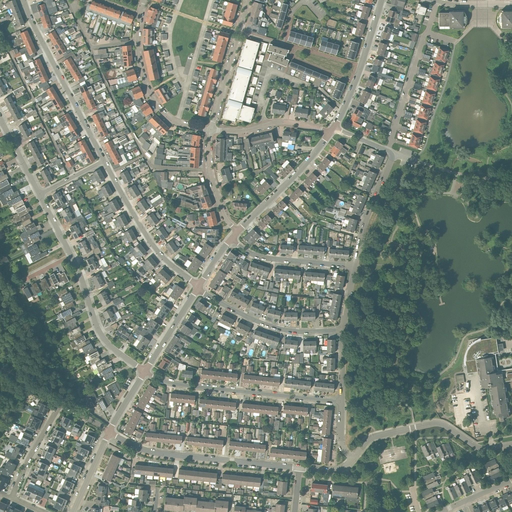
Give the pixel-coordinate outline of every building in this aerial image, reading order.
[(9,4),(11,8),(17,6),(15,0),(13,0),(5,3),(6,6),(9,4)] [(52,7),(51,3),(53,3),(52,0),(46,0),(43,1),(44,4),(37,6),(39,12),(52,7)] [(288,5),(283,0),(277,0),(281,3),(280,7),(282,8),(281,11),(286,12),(288,5)] [(395,8),(402,11),(403,8),(405,0),(391,0),(391,4),(396,6),(395,6),(395,8)] [(97,2),(92,1),(91,4),(88,3),(85,10),(93,13),(97,2)] [(97,2),(93,13),(98,15),(102,4),(97,2)] [(227,6),(225,6),(224,9),(226,10),(235,12),(237,5),(228,2),(227,6)] [(252,8),(260,10),(262,11),(264,5),(254,2),(252,8)] [(102,4),(98,15),(103,17),(107,6),(102,4)] [(281,11),(282,8),(280,7),(273,5),(272,9),(279,11),(278,15),(278,16),(279,16),(278,19),(283,21),(283,20),(286,13),(286,12),(281,11)] [(425,6),(420,5),(420,6),(418,5),(416,13),(424,15),(426,8),(425,8),(425,6)] [(20,12),(17,6),(11,8),(13,14),(20,12)] [(39,12),(41,18),(48,15),(56,13),(55,10),(57,9),(56,6),(52,7),(39,12)] [(107,6),(103,17),(107,18),(111,7),(107,6)] [(116,9),(111,7),(107,18),(112,20),(116,9)] [(161,11),(150,7),(148,12),(159,16),(161,11)] [(250,17),(258,19),(260,20),(261,17),(258,17),(260,10),(252,8),(250,17)] [(408,13),(402,11),(395,8),(394,11),(395,11),(395,12),(389,10),(387,16),(398,19),(399,16),(405,18),(406,18),(408,13)] [(121,11),(116,9),(112,20),(117,22),(121,11)] [(235,12),(226,10),(225,13),(223,13),(222,16),(233,19),(235,12)] [(511,10),(503,11),(501,13),(499,15),(499,17),(498,19),(499,21),(499,23),(499,24),(500,26),(501,27),(502,28),(503,29),(511,28),(511,10)] [(129,14),(121,11),(117,22),(116,23),(120,25),(120,23),(125,25),(129,14)] [(466,17),(465,14),(464,12),(462,11),(452,11),(452,15),(450,15),(450,12),(449,12),(449,13),(439,13),(439,29),(450,29),(450,26),(452,26),(452,29),(462,29),(463,28),(464,27),(465,25),(466,22),(467,20),(466,17)] [(22,18),(20,12),(13,14),(16,21),(22,18)] [(157,21),(159,16),(148,12),(146,17),(157,21)] [(283,21),(278,19),(279,16),(278,16),(278,15),(271,13),(270,17),(277,19),(275,26),(280,32),(281,28),(283,21)] [(134,16),(129,14),(125,25),(130,27),(134,16)] [(49,17),(48,15),(41,18),(42,23),(56,19),(61,17),(61,15),(56,16),(53,17),(53,16),(49,17)] [(231,26),(233,19),(222,16),(221,19),(223,20),(222,24),(231,26)] [(398,19),(387,16),(386,22),(394,24),(393,27),(401,29),(402,26),(398,25),(400,20),(398,19)] [(157,21),(146,17),(145,21),(152,24),(151,27),(155,28),(155,26),(158,28),(160,22),(157,21)] [(250,17),(248,24),(260,27),(262,20),(260,20),(258,19),(250,17)] [(24,24),(22,18),(16,21),(17,24),(13,26),(14,28),(24,24)] [(55,23),(57,22),(56,19),(42,23),(44,29),(51,26),(54,25),(56,25),(55,24),(55,23)] [(358,22),(357,28),(363,30),(365,24),(358,22)] [(390,34),(391,35),(396,36),(398,36),(399,31),(391,29),(391,28),(385,26),(383,32),(390,34)] [(261,27),(259,35),(266,37),(267,33),(266,33),(267,29),(261,27)] [(363,30),(357,28),(355,35),(361,36),(363,30)] [(64,32),(65,31),(64,29),(61,30),(60,31),(59,30),(56,29),(54,31),(48,35),(51,40),(63,32),(64,32)] [(7,40),(17,35),(21,34),(19,31),(15,33),(8,36),(3,39),(7,46),(9,44),(7,40)] [(14,40),(15,42),(29,36),(27,31),(21,34),(17,35),(18,38),(14,40)] [(290,31),(287,41),(288,41),(293,42),(296,33),(290,31)] [(62,37),(65,35),(63,32),(51,40),(54,45),(60,41),(61,41),(63,40),(62,37)] [(220,32),(219,35),(217,35),(216,38),(227,41),(229,34),(220,32)] [(382,38),(389,41),(391,35),(390,34),(383,32),(382,38)] [(296,33),(293,42),(293,43),(293,42),(299,44),(302,34),(296,33)] [(416,42),(418,35),(414,33),(412,38),(410,37),(409,39),(410,40),(411,40),(411,41),(416,42)] [(299,44),(305,46),(308,36),(307,36),(302,35),(302,34),(299,44)] [(32,41),(29,36),(15,42),(13,44),(14,47),(21,44),(21,43),(24,42),(25,44),(32,41)] [(308,36),(305,46),(310,47),(310,48),(311,48),(314,38),(313,38),(308,36)] [(217,42),(216,46),(225,48),(227,41),(216,38),(215,42),(217,42)] [(61,41),(60,41),(54,45),(57,50),(67,44),(64,39),(63,40),(61,41)] [(244,89),(258,43),(246,39),(238,67),(239,68),(238,72),(237,72),(233,86),(244,89)] [(322,40),(321,40),(318,50),(319,50),(324,51),(324,52),(327,42),(322,40)] [(34,47),(32,41),(25,44),(26,47),(19,50),(18,48),(12,50),(14,55),(20,53),(27,50),(34,47)] [(67,44),(57,50),(60,55),(62,54),(64,57),(72,52),(69,47),(71,46),(71,45),(74,43),(73,41),(69,42),(67,44)] [(344,48),(347,49),(358,52),(358,49),(357,48),(359,44),(359,43),(349,41),(348,47),(345,46),(344,48)] [(327,42),(324,52),(325,52),(330,53),(333,43),(327,42)] [(333,44),(333,43),(330,53),(336,55),(339,45),(333,44)] [(288,50),(269,44),(267,51),(272,52),(272,54),(270,53),(268,59),(286,67),(288,61),(284,59),(284,56),(286,56),(288,50)] [(213,49),(212,52),(223,55),(225,48),(216,46),(215,49),(213,49)] [(446,57),(446,56),(447,56),(448,56),(448,55),(449,54),(448,54),(448,53),(447,53),(449,49),(438,46),(437,49),(439,49),(437,54),(446,57)] [(27,50),(20,53),(21,55),(24,54),(26,57),(27,59),(36,55),(35,53),(37,52),(34,47),(27,50)] [(357,52),(347,49),(344,48),(344,50),(347,51),(345,57),(344,57),(354,60),(355,55),(357,55),(357,52)] [(388,52),(385,50),(378,49),(377,54),(387,58),(388,52)] [(156,53),(154,53),(153,50),(143,52),(144,53),(144,55),(145,59),(156,56),(156,53)] [(79,59),(82,57),(83,57),(85,55),(83,53),(81,55),(80,54),(78,55),(78,56),(76,57),(74,54),(73,54),(72,52),(64,57),(66,60),(64,61),(67,66),(79,59)] [(221,62),(223,55),(212,52),(211,55),(213,56),(212,60),(221,62)] [(446,57),(437,54),(435,54),(433,60),(444,64),(445,60),(446,60),(447,60),(447,59),(447,58),(446,57)] [(146,65),(147,66),(156,64),(155,60),(157,60),(156,56),(145,59),(146,62),(146,65)] [(31,69),(42,64),(39,58),(29,63),(30,67),(21,71),(22,72),(23,72),(31,69)] [(67,66),(70,71),(76,68),(75,66),(78,64),(78,62),(80,61),(79,59),(67,66)] [(379,67),(382,68),(384,63),(381,62),(381,61),(375,59),(373,65),(379,67)] [(443,67),(444,64),(433,60),(432,63),(434,64),(433,68),(442,71),(442,70),(443,70),(444,70),(444,69),(444,68),(443,67)] [(298,65),(291,62),(286,74),(289,75),(292,69),(296,71),(298,65)] [(76,68),(70,71),(73,76),(84,70),(91,66),(90,63),(85,66),(85,67),(82,69),(80,68),(79,66),(76,68)] [(31,69),(23,72),(26,77),(30,75),(30,73),(36,70),(37,72),(44,69),(42,64),(31,69)] [(159,67),(157,68),(156,64),(147,66),(146,66),(147,70),(148,73),(159,71),(159,67)] [(297,78),(301,80),(306,68),(305,68),(298,65),(296,71),(300,73),(297,78)] [(383,68),(382,68),(379,67),(373,65),(371,70),(378,72),(377,73),(381,74),(383,68)] [(210,73),(206,72),(205,76),(216,79),(219,71),(211,68),(210,73)] [(306,68),(301,80),(304,81),(306,75),(311,77),(313,71),(306,68)] [(442,72),(442,71),(433,68),(431,72),(430,72),(429,75),(440,78),(441,75),(442,75),(442,74),(443,73),(442,72)] [(46,75),(44,69),(37,72),(38,75),(33,77),(33,78),(32,79),(33,81),(39,78),(46,75)] [(123,75),(124,78),(135,74),(134,69),(126,71),(126,72),(123,73),(123,75)] [(73,76),(76,81),(78,80),(80,84),(86,81),(83,77),(82,77),(81,75),(86,72),(84,70),(73,76)] [(150,80),(159,78),(158,74),(160,74),(159,71),(148,73),(149,76),(148,76),(149,79),(150,80)] [(311,77),(315,79),(312,84),(316,86),(321,74),(320,74),(313,71),(311,77)] [(135,74),(124,78),(126,82),(118,85),(119,88),(132,84),(131,81),(137,80),(135,74)] [(321,74),(316,86),(319,87),(321,81),(326,83),(328,77),(321,74)] [(49,80),(46,75),(39,78),(33,81),(34,84),(41,81),(42,83),(41,84),(42,88),(48,85),(47,81),(49,80)] [(379,79),(385,81),(386,78),(385,78),(382,77),(378,75),(377,78),(376,77),(370,75),(368,80),(374,83),(377,85),(379,79)] [(438,82),(440,78),(429,75),(428,78),(430,78),(428,83),(437,85),(438,85),(439,84),(440,83),(439,82),(438,82)] [(205,84),(214,87),(216,79),(205,76),(204,80),(206,81),(205,84)] [(82,93),(99,85),(103,84),(102,80),(93,84),(94,85),(91,86),(87,87),(86,85),(79,88),(82,93)] [(345,84),(336,80),(334,86),(331,85),(330,87),(333,88),(343,92),(344,89),(343,89),(345,84)] [(371,89),(374,83),(368,80),(365,86),(371,89)] [(437,86),(437,85),(428,83),(427,87),(425,86),(424,89),(435,92),(436,89),(437,89),(438,88),(438,87),(438,86),(437,86)] [(214,87),(205,84),(204,88),(202,87),(201,91),(212,94),(214,87)] [(5,89),(3,85),(0,86),(0,94),(9,90),(8,87),(5,89)] [(49,96),(55,92),(52,87),(50,88),(48,85),(42,88),(45,91),(46,91),(47,92),(41,96),(36,99),(38,102),(42,99),(43,99),(44,98),(45,98),(49,96)] [(101,88),(99,85),(82,93),(84,99),(91,96),(94,94),(95,94),(94,91),(101,88)] [(23,86),(13,92),(15,96),(18,94),(17,93),(24,89),(23,86)] [(131,96),(141,91),(139,86),(131,89),(131,90),(128,91),(131,96)] [(165,90),(163,86),(155,91),(154,91),(155,92),(155,93),(156,95),(158,98),(168,92),(166,89),(165,90)] [(239,108),(244,89),(233,86),(229,99),(228,100),(230,100),(228,104),(227,104),(227,105),(226,108),(228,109),(226,115),(224,114),(223,118),(235,122),(236,118),(250,123),(254,108),(243,105),(242,109),(239,108)] [(343,92),(333,88),(330,87),(329,89),(332,90),(330,96),(339,100),(339,99),(341,95),(342,95),(343,92)] [(434,96),(435,92),(424,89),(423,92),(425,92),(424,97),(433,100),(433,99),(434,99),(435,99),(435,98),(435,97),(435,96),(434,96)] [(364,90),(361,96),(370,100),(373,94),(375,95),(378,97),(385,99),(386,97),(379,95),(376,93),(370,91),(370,93),(364,90)] [(144,96),(141,91),(131,96),(133,101),(136,99),(136,100),(144,96)] [(202,94),(201,98),(210,101),(212,94),(201,91),(200,94),(202,94)] [(58,97),(55,92),(49,96),(52,101),(58,97)] [(161,103),(162,104),(170,99),(168,96),(170,95),(168,92),(158,98),(160,101),(161,103)] [(91,96),(84,99),(86,104),(102,97),(101,94),(96,96),(96,97),(95,97),(94,94),(91,96)] [(7,105),(13,102),(11,99),(14,97),(13,95),(4,99),(7,105)] [(370,106),(372,101),(370,100),(361,96),(359,102),(365,104),(365,105),(370,106)] [(53,103),(48,106),(49,109),(52,108),(55,106),(61,102),(58,97),(52,101),(53,103)] [(86,104),(89,109),(96,106),(95,104),(104,100),(103,97),(102,97),(86,104)] [(417,99),(416,102),(420,103),(431,107),(432,103),(433,103),(434,102),(433,101),(433,100),(424,97),(422,101),(417,99)] [(208,108),(210,101),(201,98),(200,102),(198,101),(197,105),(208,108)] [(135,117),(150,107),(147,102),(143,105),(141,101),(135,105),(137,109),(139,111),(137,113),(133,115),(135,117)] [(325,105),(323,108),(329,113),(333,109),(325,101),(323,104),(325,105)] [(15,107),(13,102),(7,105),(10,110),(15,107)] [(55,106),(52,108),(51,108),(52,110),(56,108),(58,111),(64,107),(61,102),(55,106)] [(421,107),(419,111),(428,114),(429,113),(430,113),(431,112),(430,111),(430,110),(431,107),(420,103),(419,106),(421,107)] [(198,115),(206,117),(208,108),(197,105),(196,110),(199,110),(198,115)] [(364,108),(359,105),(357,109),(356,109),(353,115),(362,119),(363,115),(361,114),(362,112),(367,114),(368,111),(364,108)] [(18,113),(17,110),(15,107),(10,110),(12,116),(18,113)] [(113,110),(104,115),(102,112),(105,110),(103,107),(98,109),(99,112),(92,116),(94,121),(114,112),(113,110)] [(135,117),(128,121),(131,125),(132,124),(133,125),(136,123),(134,120),(136,119),(139,117),(141,116),(143,118),(145,116),(146,116),(153,112),(150,107),(135,117)] [(329,113),(323,108),(320,111),(318,109),(316,111),(325,118),(329,113)] [(27,118),(32,116),(37,113),(35,110),(25,115),(27,118)] [(57,124),(58,126),(61,124),(65,122),(71,118),(68,113),(65,115),(63,111),(56,116),(60,122),(57,124)] [(428,115),(428,114),(419,111),(418,115),(416,115),(415,118),(426,121),(427,118),(428,118),(429,117),(429,116),(429,115),(428,115)] [(114,113),(114,112),(94,121),(97,127),(103,124),(102,121),(109,118),(109,117),(116,114),(115,112),(114,113)] [(21,118),(18,113),(12,116),(15,121),(21,118)] [(48,114),(43,117),(46,122),(52,118),(49,114),(48,114)] [(147,130),(158,118),(155,115),(147,123),(149,125),(145,128),(147,130)] [(359,128),(363,119),(362,119),(353,115),(350,120),(353,121),(351,124),(359,128)] [(61,124),(58,126),(53,129),(54,131),(62,126),(63,127),(66,125),(68,127),(74,123),(71,118),(65,122),(61,124)] [(154,130),(162,122),(158,118),(147,130),(149,132),(152,128),(154,130)] [(415,125),(424,128),(424,127),(425,127),(426,127),(426,126),(426,125),(425,124),(426,121),(415,118),(414,121),(416,121),(415,125)] [(22,132),(27,129),(25,126),(29,124),(28,122),(18,126),(22,132)] [(99,132),(112,126),(112,124),(109,125),(107,122),(103,124),(97,127),(99,132)] [(165,125),(162,122),(154,130),(156,132),(153,135),(154,137),(165,125)] [(77,128),(74,123),(68,127),(69,130),(63,134),(64,136),(77,128)] [(165,125),(154,137),(153,139),(159,145),(160,142),(160,138),(161,137),(169,129),(165,125)] [(411,132),(422,135),(423,132),(424,132),(424,131),(425,130),(424,129),(424,128),(415,125),(413,129),(412,129),(411,130),(411,132)] [(111,131),(110,129),(113,128),(112,126),(99,132),(101,137),(108,134),(107,132),(111,131)] [(25,138),(31,135),(29,133),(32,132),(30,128),(27,129),(22,132),(25,138)] [(80,133),(77,128),(64,136),(66,138),(68,136),(69,137),(69,136),(71,139),(74,137),(80,133)] [(287,147),(289,140),(288,140),(290,132),(283,131),(282,139),(276,138),(278,146),(281,147),(281,146),(287,147)] [(421,139),(422,135),(411,132),(410,135),(412,135),(410,140),(419,143),(420,142),(421,142),(421,141),(422,140),(421,139)] [(143,143),(143,144),(145,141),(148,137),(144,133),(138,139),(142,144),(143,143)] [(270,149),(273,149),(269,133),(269,134),(264,135),(267,146),(267,149),(270,148),(270,149)] [(107,149),(126,139),(125,135),(118,139),(117,137),(104,144),(107,149)] [(255,137),(258,148),(260,147),(261,152),(263,151),(260,136),(255,137)] [(254,153),(250,138),(245,139),(248,150),(251,150),(252,154),(254,153)] [(30,149),(36,146),(34,143),(37,142),(36,139),(27,144),(30,149)] [(80,148),(86,144),(84,139),(77,143),(73,145),(74,147),(72,148),(66,151),(68,155),(80,148)] [(128,142),(126,139),(107,149),(110,154),(116,151),(115,149),(128,142)] [(419,143),(410,140),(409,144),(407,143),(396,140),(395,143),(417,150),(418,146),(419,146),(420,146),(420,145),(420,144),(419,143)] [(145,141),(143,144),(141,147),(146,151),(150,145),(145,141)] [(342,152),(345,154),(347,151),(342,147),(344,143),(341,141),(340,143),(338,141),(334,146),(342,152)] [(89,150),(86,144),(80,148),(68,155),(69,157),(81,151),(82,153),(89,150)] [(33,155),(39,152),(37,149),(36,146),(30,149),(33,155)] [(341,153),(342,152),(334,146),(330,151),(332,153),(331,155),(334,157),(335,155),(338,157),(339,155),(341,157),(343,154),(341,153)] [(45,148),(42,150),(39,152),(33,155),(36,160),(42,157),(40,154),(43,152),(47,151),(45,148)] [(85,158),(92,155),(89,150),(82,153),(83,153),(79,155),(80,159),(78,160),(79,162),(85,158)] [(117,153),(116,151),(110,154),(112,160),(126,153),(125,151),(122,152),(121,151),(117,153)] [(383,157),(376,154),(372,152),(370,158),(374,160),(381,163),(383,157)] [(130,161),(126,153),(112,160),(115,165),(119,163),(120,166),(130,161)] [(95,160),(92,155),(85,158),(79,162),(80,164),(82,163),(83,166),(95,160)] [(45,156),(42,157),(36,160),(38,166),(48,161),(46,159),(45,156)] [(321,162),(326,166),(331,160),(332,160),(329,157),(328,159),(326,157),(321,162)] [(73,165),(74,165),(71,160),(66,163),(69,168),(73,165)] [(381,163),(374,160),(372,164),(368,162),(367,164),(378,169),(381,163)] [(284,168),(288,173),(293,168),(291,166),(293,165),(290,162),(284,168)] [(326,166),(321,162),(317,167),(319,169),(318,171),(321,173),(326,166)] [(43,178),(49,175),(47,171),(51,169),(49,167),(40,172),(43,178)] [(222,176),(230,174),(229,170),(232,169),(231,167),(220,170),(222,176)] [(275,181),(278,178),(273,174),(274,172),(269,168),(265,171),(275,181)] [(288,173),(284,168),(278,175),(281,177),(282,176),(284,178),(288,173)] [(90,177),(91,180),(102,174),(99,169),(93,173),(94,175),(90,177)] [(120,174),(122,179),(135,172),(134,170),(132,171),(132,170),(128,172),(126,170),(120,174)] [(135,172),(122,179),(125,184),(132,180),(131,178),(135,176),(139,173),(138,171),(135,172)] [(374,180),(376,174),(369,171),(368,174),(364,172),(364,173),(360,171),(359,174),(363,175),(366,177),(374,180)] [(161,187),(161,180),(161,172),(155,172),(152,173),(158,186),(161,187)] [(312,173),(308,178),(313,182),(319,176),(316,173),(314,175),(312,173)] [(102,174),(91,180),(93,183),(97,181),(98,183),(105,179),(102,174)] [(231,177),(230,174),(222,176),(224,182),(235,179),(234,177),(231,177)] [(6,178),(5,175),(0,177),(0,188),(9,184),(7,180),(6,180),(5,179),(6,178)] [(51,178),(49,175),(43,178),(47,184),(56,179),(54,177),(51,178)] [(374,180),(366,177),(364,183),(371,186),(374,180)] [(313,182),(308,178),(304,182),(305,184),(304,186),(307,188),(313,182)] [(261,186),(266,190),(270,185),(268,184),(270,182),(267,179),(261,186)] [(171,190),(173,182),(167,182),(167,180),(161,180),(161,187),(162,188),(171,190)] [(78,187),(76,183),(67,188),(69,192),(76,189),(76,190),(79,189),(78,187)] [(364,183),(362,186),(358,185),(357,187),(369,192),(371,186),(364,183)] [(7,185),(9,184),(0,188),(0,191),(1,194),(3,193),(5,197),(17,191),(14,193),(12,189),(8,191),(7,189),(9,188),(7,185)] [(99,195),(110,189),(107,184),(100,188),(102,190),(98,192),(94,194),(95,197),(99,195)] [(128,189),(131,194),(141,187),(140,184),(136,187),(134,185),(128,189)] [(134,198),(140,194),(144,192),(143,190),(148,187),(146,184),(142,187),(141,187),(131,194),(134,198)] [(189,194),(191,195),(193,194),(198,192),(206,190),(205,184),(189,188),(184,190),(185,193),(189,194)] [(266,190),(261,186),(255,192),(258,195),(259,193),(261,195),(266,190)] [(294,192),(298,197),(304,191),(302,188),(300,190),(298,188),(294,192)] [(110,189),(99,195),(100,198),(104,196),(105,198),(113,194),(110,189)] [(55,201),(66,196),(66,195),(65,195),(63,190),(53,195),(55,201)] [(207,191),(206,190),(198,192),(198,193),(194,195),(195,198),(199,196),(200,198),(208,195),(207,191)] [(17,191),(5,197),(0,200),(3,206),(8,203),(7,202),(11,201),(13,204),(22,200),(20,196),(19,196),(18,195),(19,194),(17,191)] [(298,197),(294,192),(289,197),(291,199),(289,200),(292,203),(298,197)] [(356,200),(364,203),(366,197),(355,193),(354,195),(358,197),(356,200)] [(150,201),(140,208),(143,213),(149,208),(148,206),(151,204),(154,208),(165,201),(163,197),(161,198),(159,195),(150,201)] [(197,205),(210,201),(208,195),(200,198),(201,202),(198,201),(196,202),(196,200),(191,201),(190,201),(190,204),(193,205),(197,204),(197,205)] [(63,207),(75,201),(73,199),(69,201),(66,196),(55,201),(58,206),(62,204),(63,207)] [(240,210),(240,203),(241,196),(237,196),(236,203),(232,202),(231,206),(234,206),(233,209),(240,210)] [(140,208),(150,201),(148,198),(144,201),(143,199),(136,203),(140,208)] [(104,211),(107,210),(118,204),(115,199),(108,203),(110,205),(105,207),(103,208),(104,211)] [(17,214),(25,210),(27,209),(24,205),(23,205),(22,204),(24,203),(22,200),(13,204),(12,205),(14,210),(15,210),(17,214)] [(277,205),(282,209),(288,203),(286,201),(284,202),(282,200),(277,205)] [(356,200),(355,204),(354,206),(361,209),(364,203),(356,200)] [(76,204),(75,201),(63,207),(64,210),(61,211),(64,217),(74,212),(75,211),(79,209),(76,204)] [(212,206),(210,201),(197,205),(197,204),(193,205),(192,208),(192,209),(196,209),(198,208),(199,210),(204,208),(204,209),(212,206)] [(118,204),(107,210),(108,213),(112,211),(114,213),(120,209),(118,204)] [(282,209),(277,205),(273,209),(275,211),(273,213),(275,216),(278,214),(279,215),(283,211),(281,210),(282,209)] [(300,205),(293,211),(300,218),(307,212),(300,205)] [(361,209),(354,206),(351,212),(359,215),(361,209)] [(26,213),(25,210),(17,214),(16,214),(13,216),(16,222),(21,220),(22,222),(29,219),(31,218),(29,213),(26,215),(25,213),(26,213)] [(206,213),(208,220),(216,218),(214,211),(206,213)] [(72,223),(83,217),(82,215),(77,217),(74,212),(64,217),(67,222),(70,221),(72,223)] [(146,217),(149,222),(160,215),(158,212),(154,215),(152,213),(146,217)] [(113,222),(115,225),(126,219),(123,214),(116,218),(117,220),(113,222)] [(160,215),(149,222),(152,227),(159,222),(157,220),(161,217),(160,215)] [(263,219),(267,224),(273,218),(271,215),(269,217),(267,215),(263,219)] [(84,220),(83,217),(72,223),(73,226),(69,228),(72,233),(84,227),(83,227),(87,225),(84,220)] [(343,223),(347,224),(355,226),(357,220),(345,217),(343,223)] [(185,228),(187,225),(173,218),(172,221),(185,228)] [(216,218),(208,220),(206,220),(208,226),(217,224),(216,218)] [(32,229),(34,228),(36,227),(34,222),(31,224),(30,222),(31,222),(29,219),(22,222),(21,223),(23,228),(24,227),(27,231),(29,230),(32,229)] [(126,219),(115,225),(116,228),(120,225),(122,228),(128,224),(126,219)] [(267,224),(263,219),(258,224),(260,226),(258,227),(261,230),(267,224)] [(355,226),(347,224),(346,228),(342,227),(342,229),(353,233),(355,226)] [(155,231),(159,236),(169,229),(167,226),(163,229),(162,227),(155,231)] [(167,234),(174,229),(173,226),(169,229),(159,236),(162,240),(168,236),(167,234)] [(86,236),(94,232),(92,229),(90,231),(86,233),(84,227),(72,233),(75,239),(82,235),(84,234),(86,236)] [(20,235),(24,244),(31,240),(32,240),(29,234),(34,231),(36,230),(34,228),(32,229),(29,230),(27,231),(25,232),(20,235)] [(119,238),(120,241),(123,240),(134,234),(131,229),(124,232),(125,235),(119,238)] [(253,229),(248,234),(256,242),(260,237),(258,235),(253,229)] [(38,237),(40,236),(38,231),(35,233),(34,231),(29,234),(32,240),(38,237)] [(123,240),(120,241),(121,243),(123,241),(124,243),(128,240),(129,243),(136,239),(134,234),(123,240)] [(256,242),(248,234),(244,238),(249,244),(252,246),(256,242)] [(29,253),(38,248),(36,244),(33,245),(33,244),(40,240),(38,237),(32,240),(31,240),(24,244),(23,244),(26,249),(27,249),(29,253)] [(78,244),(80,249),(88,246),(85,240),(78,244)] [(168,250),(179,242),(178,242),(177,240),(173,243),(171,241),(165,245),(168,250)] [(179,243),(179,242),(168,250),(171,254),(178,250),(177,248),(180,245),(179,243)] [(88,246),(80,249),(83,255),(93,250),(94,253),(100,250),(98,247),(95,249),(92,243),(88,246)] [(133,256),(143,248),(139,243),(133,248),(135,250),(131,254),(133,256)] [(202,248),(209,253),(212,247),(206,243),(202,248)] [(38,248),(29,253),(31,257),(30,257),(33,262),(49,254),(47,251),(38,255),(37,254),(40,252),(38,248)] [(147,252),(143,248),(133,256),(137,260),(135,262),(137,264),(141,260),(139,258),(147,252)] [(209,253),(202,248),(199,254),(205,258),(209,253)] [(86,260),(89,266),(100,260),(97,254),(101,252),(100,250),(94,253),(95,255),(86,260)] [(239,265),(239,268),(246,272),(249,264),(241,259),(239,262),(235,259),(237,256),(230,252),(226,258),(239,265)] [(144,269),(154,261),(150,256),(144,261),(146,263),(138,270),(140,273),(144,269)] [(191,262),(198,267),(202,262),(195,257),(192,262),(191,262)] [(240,269),(239,268),(239,265),(226,258),(223,263),(231,268),(232,265),(234,266),(232,269),(238,272),(239,270),(240,269)] [(101,266),(102,269),(108,266),(107,263),(103,265),(100,260),(89,266),(92,271),(101,266)] [(154,261),(144,269),(145,270),(146,271),(150,268),(151,270),(157,265),(154,261)] [(198,267),(191,262),(190,265),(188,268),(195,272),(198,267)] [(248,270),(255,272),(257,264),(251,262),(248,270)] [(235,276),(238,272),(232,269),(231,272),(229,270),(231,268),(223,263),(220,268),(231,275),(230,277),(239,283),(241,280),(236,276),(236,277),(235,276)] [(263,266),(257,264),(255,272),(254,276),(252,280),(255,280),(257,272),(261,274),(263,266)] [(263,266),(261,274),(263,274),(262,278),(266,280),(270,268),(263,266)] [(152,284),(155,286),(158,283),(161,280),(167,274),(162,269),(156,275),(157,275),(153,279),(155,281),(152,284)] [(216,275),(222,280),(224,280),(227,275),(219,270),(216,275)] [(50,277),(54,285),(58,283),(59,284),(63,281),(65,284),(69,282),(64,272),(60,274),(60,273),(56,274),(57,275),(55,276),(54,273),(49,276),(50,277)] [(92,277),(94,283),(104,278),(101,272),(92,277)] [(167,274),(161,280),(163,281),(166,284),(171,278),(167,274)] [(212,281),(219,285),(222,280),(216,275),(212,281)] [(41,280),(45,289),(49,287),(50,288),(55,286),(54,285),(50,277),(47,279),(48,280),(46,281),(45,278),(41,280)] [(104,278),(94,283),(97,288),(107,284),(107,283),(104,278)] [(46,290),(45,289),(41,280),(40,280),(41,282),(38,283),(39,285),(37,285),(36,283),(32,285),(33,286),(37,294),(40,292),(41,293),(46,290)] [(212,281),(209,286),(215,290),(219,285),(212,281)] [(267,291),(269,282),(265,281),(264,287),(257,286),(257,289),(267,291)] [(278,293),(279,289),(273,288),(274,283),(270,282),(268,291),(278,293)] [(177,285),(173,290),(180,295),(183,289),(177,285)] [(32,298),(37,295),(37,294),(33,286),(30,288),(31,289),(29,290),(27,287),(23,289),(28,298),(31,296),(32,298)] [(180,295),(173,290),(171,289),(168,287),(166,289),(165,288),(163,291),(176,300),(180,295)] [(63,301),(72,297),(70,292),(65,295),(64,293),(67,292),(65,288),(57,293),(59,298),(61,297),(63,301)] [(97,295),(100,300),(107,297),(104,291),(97,295)] [(228,298),(234,301),(238,294),(232,291),(228,298)] [(332,300),(340,301),(341,295),(329,293),(329,295),(333,296),(332,300)] [(243,297),(238,294),(234,301),(240,304),(243,297)] [(111,295),(107,297),(100,300),(103,306),(110,302),(109,300),(113,298),(111,295)] [(160,310),(167,314),(170,309),(164,305),(164,304),(166,302),(160,299),(157,296),(155,299),(159,301),(155,307),(158,308),(160,310)] [(74,301),(72,297),(63,301),(65,305),(64,306),(66,311),(70,309),(75,306),(73,303),(72,304),(71,302),(74,301)] [(243,297),(240,304),(245,307),(249,300),(243,297)] [(249,309),(256,312),(259,305),(255,303),(257,299),(254,298),(249,309)] [(203,313),(207,307),(204,305),(199,301),(195,308),(203,313)] [(259,305),(256,312),(262,314),(266,303),(264,302),(262,306),(259,305)] [(266,316),(273,318),(275,310),(271,309),(272,305),(269,304),(266,316)] [(331,306),(328,306),(327,308),(327,309),(330,310),(330,313),(337,314),(339,308),(331,306)] [(103,312),(106,318),(113,314),(114,314),(117,312),(114,307),(103,312)] [(275,310),(273,318),(279,319),(281,312),(281,308),(278,308),(278,311),(275,310)] [(64,323),(65,322),(73,318),(75,317),(76,317),(74,314),(70,316),(69,314),(72,313),(70,309),(66,311),(61,313),(64,318),(62,319),(64,323)] [(167,314),(160,310),(157,315),(164,319),(167,314)] [(214,322),(219,314),(216,311),(211,320),(214,322)] [(148,313),(146,316),(150,319),(154,321),(156,318),(148,313)] [(116,319),(114,314),(113,314),(106,318),(109,323),(116,319)] [(190,325),(195,328),(201,331),(202,329),(197,326),(200,321),(197,319),(197,318),(191,314),(187,320),(191,322),(190,325)] [(225,325),(228,317),(222,314),(219,322),(225,325)] [(70,331),(78,327),(76,324),(75,325),(74,323),(77,322),(75,317),(73,318),(65,322),(67,326),(66,327),(69,332),(70,331)] [(234,320),(228,317),(225,325),(231,327),(234,320)] [(147,324),(156,330),(160,325),(154,321),(150,319),(147,324)] [(235,330),(238,331),(241,332),(244,325),(239,322),(235,330)] [(115,333),(120,336),(125,330),(127,326),(125,324),(124,326),(121,324),(115,333)] [(144,329),(139,326),(137,328),(145,334),(147,331),(153,335),(156,330),(147,324),(144,329)] [(195,328),(190,325),(188,327),(184,325),(180,331),(187,336),(191,330),(195,332),(197,329),(195,328)] [(244,325),(241,332),(247,335),(250,328),(244,325)] [(79,326),(78,327),(70,331),(72,335),(71,336),(73,341),(82,336),(81,333),(79,334),(78,332),(82,331),(79,326)] [(125,330),(120,336),(126,340),(130,333),(128,332),(129,327),(127,326),(125,330)] [(144,337),(145,334),(137,328),(135,331),(143,337),(144,337)] [(255,338),(258,339),(261,332),(255,330),(252,338),(248,336),(249,336),(248,336),(245,343),(250,345),(251,341),(254,342),(255,338)] [(267,334),(261,332),(258,339),(265,342),(267,334)] [(273,336),(267,334),(265,342),(271,344),(273,336)] [(91,343),(89,340),(84,343),(83,341),(86,340),(84,335),(82,336),(73,341),(70,342),(73,348),(76,346),(78,349),(91,343)] [(174,335),(169,343),(180,350),(183,346),(176,342),(179,338),(174,335)] [(279,338),(273,336),(271,344),(274,345),(273,349),(276,350),(279,338)] [(149,341),(144,337),(143,337),(140,342),(146,346),(149,341)] [(189,345),(191,341),(184,337),(182,340),(189,345)] [(511,368),(498,371),(496,354),(499,354),(499,352),(497,352),(497,349),(498,349),(498,347),(496,347),(496,345),(498,345),(496,337),(481,340),(481,341),(480,341),(479,342),(478,342),(477,342),(477,343),(476,343),(475,343),(475,344),(474,344),(473,345),(472,345),(472,346),(471,346),(471,347),(470,347),(470,348),(469,349),(469,350),(468,351),(468,352),(467,353),(467,354),(467,355),(467,356),(467,357),(467,358),(467,359),(467,360),(467,361),(466,361),(468,374),(475,373),(475,372),(478,371),(479,374),(480,374),(483,388),(490,387),(495,414),(496,413),(497,417),(500,416),(501,421),(504,421),(504,418),(510,417),(504,382),(511,380),(511,368)] [(286,348),(290,348),(291,340),(285,339),(283,351),(286,352),(286,348)] [(309,349),(309,341),(303,341),(303,354),(300,353),(299,354),(299,363),(303,363),(303,358),(309,357),(309,354),(309,349)] [(143,351),(146,346),(140,342),(136,347),(143,351)] [(93,350),(92,348),(93,347),(91,343),(78,349),(78,350),(82,348),(83,352),(82,352),(85,357),(88,356),(94,353),(97,351),(96,348),(93,350)] [(180,350),(169,343),(164,350),(169,353),(172,349),(174,351),(173,353),(176,355),(180,350)] [(100,355),(98,351),(97,351),(94,353),(88,356),(90,360),(89,360),(92,365),(95,363),(100,361),(101,360),(99,357),(98,358),(97,357),(100,355)] [(159,366),(164,370),(170,361),(164,357),(159,366)] [(107,369),(111,367),(112,366),(111,363),(106,365),(105,364),(107,363),(104,359),(101,360),(100,361),(95,363),(92,365),(91,365),(93,370),(94,369),(94,370),(96,369),(99,373),(102,371),(107,369)] [(208,368),(208,363),(207,363),(206,362),(205,368),(204,367),(204,370),(201,370),(202,369),(198,368),(198,374),(201,374),(201,378),(207,378),(207,371),(208,368)] [(179,363),(178,367),(178,369),(182,371),(182,377),(192,378),(193,371),(185,370),(185,365),(179,363)] [(334,364),(327,364),(324,364),(324,368),(321,368),(321,370),(318,368),(317,371),(321,374),(327,374),(327,371),(334,371),(334,364)] [(104,375),(103,376),(105,381),(114,376),(112,373),(111,374),(110,372),(113,371),(111,367),(107,369),(102,371),(104,375)] [(458,383),(465,382),(464,378),(464,376),(463,375),(457,376),(458,383)] [(106,396),(110,404),(111,404),(110,402),(114,400),(112,397),(114,396),(115,397),(118,396),(117,394),(120,393),(119,390),(121,389),(117,382),(107,387),(109,391),(105,393),(106,396)] [(149,385),(146,390),(152,394),(156,389),(149,385)] [(149,399),(151,396),(154,398),(155,398),(165,404),(166,402),(156,396),(152,394),(146,390),(143,395),(149,399)] [(85,399),(81,401),(86,410),(90,408),(91,409),(95,407),(93,404),(95,403),(96,404),(98,403),(99,402),(98,401),(97,398),(93,391),(88,394),(89,396),(88,396),(87,396),(86,397),(85,398),(85,399)] [(156,396),(166,402),(167,394),(164,393),(162,396),(157,394),(156,396)] [(173,410),(175,411),(178,394),(171,393),(170,405),(171,405),(170,409),(173,409),(173,410)] [(147,402),(149,399),(143,395),(140,400),(146,404),(154,409),(155,407),(147,402)] [(108,405),(110,404),(106,396),(102,398),(101,396),(97,398),(98,401),(99,402),(98,403),(103,410),(107,408),(105,405),(107,404),(108,405)] [(154,409),(146,404),(140,400),(136,405),(143,409),(145,406),(153,411),(154,409)] [(41,404),(39,403),(38,406),(35,407),(34,409),(33,408),(33,406),(29,404),(29,405),(26,411),(41,417),(43,414),(45,415),(48,409),(47,409),(48,406),(42,404),(41,404)] [(314,414),(331,416),(332,410),(328,410),(329,406),(321,405),(320,409),(324,410),(324,412),(320,411),(319,413),(317,412),(315,412),(315,409),(315,408),(311,408),(310,414),(314,414)] [(142,420),(147,422),(148,420),(144,418),(144,417),(140,416),(141,413),(135,410),(132,415),(139,418),(142,420)] [(132,415),(129,421),(136,424),(139,418),(132,415)] [(69,424),(71,420),(63,416),(60,424),(63,425),(62,428),(67,431),(69,432),(72,425),(69,424)] [(37,430),(41,420),(34,417),(29,427),(26,426),(25,429),(33,432),(34,429),(37,430)] [(127,426),(134,429),(136,424),(129,421),(127,426)] [(80,426),(75,423),(71,433),(76,435),(76,436),(79,437),(81,432),(78,430),(80,426)] [(134,429),(127,426),(124,432),(131,435),(134,429)] [(65,434),(67,431),(62,428),(61,428),(60,431),(55,429),(53,434),(62,438),(64,433),(65,434)] [(80,443),(86,446),(87,447),(89,444),(92,445),(95,438),(93,437),(95,433),(88,430),(87,434),(88,435),(85,442),(82,440),(80,443)] [(29,442),(29,441),(30,438),(31,438),(32,435),(24,432),(21,439),(11,435),(9,440),(24,447),(26,444),(28,445),(29,443),(29,442)] [(54,445),(59,447),(61,448),(62,445),(60,445),(61,444),(60,443),(62,438),(53,434),(50,439),(55,442),(54,445)] [(438,452),(436,448),(433,441),(429,443),(430,444),(428,445),(432,455),(431,455),(431,458),(434,456),(433,454),(438,452)] [(444,445),(443,446),(447,456),(445,456),(446,458),(449,457),(448,455),(453,453),(448,442),(444,444),(444,445)] [(84,449),(86,446),(80,443),(79,447),(80,447),(78,452),(87,456),(89,451),(84,449)] [(44,450),(53,454),(53,453),(55,449),(58,450),(59,447),(61,448),(59,447),(54,445),(52,444),(51,447),(46,445),(44,450)] [(426,458),(431,455),(432,455),(428,445),(426,446),(425,445),(421,447),(426,458)] [(24,450),(16,446),(15,449),(14,449),(12,452),(13,453),(13,454),(7,451),(5,456),(14,461),(16,457),(20,459),(21,455),(22,455),(21,455),(22,454),(22,453),(24,450)] [(447,456),(443,446),(440,447),(440,446),(436,448),(438,452),(440,459),(445,456),(447,456)] [(45,460),(50,463),(52,460),(51,459),(53,454),(44,450),(42,455),(46,457),(45,460)] [(84,461),(87,456),(78,452),(75,457),(74,457),(73,460),(78,462),(80,459),(84,461)] [(110,460),(118,464),(120,458),(112,454),(110,460)] [(78,462),(73,460),(70,459),(69,462),(68,462),(66,467),(70,469),(79,473),(82,467),(77,465),(78,462)] [(487,470),(497,466),(496,464),(497,463),(495,459),(485,464),(487,469),(487,470)] [(49,466),(50,463),(45,460),(44,463),(39,461),(36,466),(46,470),(48,465),(49,466)] [(115,470),(118,464),(110,460),(107,466),(115,470)] [(12,474),(16,465),(8,461),(5,468),(1,467),(0,469),(0,472),(8,476),(10,473),(12,474)] [(38,477),(43,479),(45,480),(48,475),(45,474),(44,473),(46,470),(36,466),(34,472),(39,474),(38,477)] [(104,472),(113,476),(115,470),(107,466),(104,472)] [(498,468),(497,466),(487,470),(487,469),(485,470),(486,472),(488,471),(490,476),(500,471),(499,467),(498,468)] [(66,476),(71,479),(72,476),(77,478),(79,473),(70,469),(68,474),(67,473),(66,476)] [(470,471),(467,472),(468,474),(463,476),(465,481),(466,481),(468,487),(472,485),(472,484),(474,483),(470,473),(471,473),(470,471)] [(476,471),(471,473),(470,473),(474,483),(476,482),(476,483),(480,481),(476,471)] [(500,471),(490,476),(492,481),(490,482),(491,485),(493,484),(493,482),(502,478),(501,476),(502,475),(500,471)] [(102,478),(107,480),(110,481),(113,476),(104,472),(102,478)] [(436,478),(436,477),(434,472),(423,477),(425,481),(426,481),(427,483),(436,478)] [(228,483),(229,474),(222,474),(222,479),(219,479),(219,484),(218,488),(221,488),(222,484),(221,484),(221,483),(228,483)] [(5,489),(7,484),(9,480),(0,475),(0,491),(1,491),(2,488),(5,489)] [(71,479),(66,476),(64,479),(65,480),(63,485),(72,489),(74,484),(70,482),(71,479)] [(439,479),(438,476),(436,477),(436,478),(427,483),(427,484),(426,485),(427,487),(428,489),(432,487),(432,488),(439,485),(437,480),(439,479)] [(263,487),(263,486),(264,481),(260,481),(261,478),(254,477),(253,486),(260,487),(259,492),(262,493),(263,488),(263,487)] [(454,486),(458,497),(462,495),(462,494),(464,493),(460,484),(461,483),(460,481),(457,482),(458,484),(454,486)] [(471,491),(468,487),(466,481),(465,481),(461,483),(460,484),(464,493),(466,493),(471,491)] [(108,487),(109,484),(106,483),(103,482),(102,486),(98,485),(98,488),(96,488),(96,491),(106,492),(110,492),(108,487)] [(319,492),(319,484),(312,483),(310,495),(314,496),(315,492),(319,492)] [(319,492),(322,493),(322,497),(323,497),(322,500),(324,501),(324,505),(328,505),(329,495),(326,495),(326,493),(327,485),(319,484),(319,492)] [(24,494),(30,496),(33,488),(28,485),(24,494)] [(61,490),(60,490),(58,493),(64,495),(65,492),(70,494),(72,489),(63,485),(61,490)] [(332,498),(345,499),(345,496),(346,486),(333,485),(332,498)] [(139,489),(138,495),(148,496),(148,493),(147,493),(147,490),(144,490),(144,487),(138,486),(137,489),(139,489)] [(346,486),(345,496),(357,497),(358,488),(346,486)] [(458,497),(454,486),(449,489),(448,487),(445,488),(446,490),(447,489),(452,499),(454,498),(454,499),(458,497)] [(41,497),(44,498),(47,493),(48,488),(46,487),(44,490),(39,487),(38,490),(35,498),(40,501),(41,497)] [(425,498),(435,494),(435,495),(437,494),(436,492),(434,492),(432,488),(432,487),(428,489),(421,492),(423,496),(424,496),(425,498)] [(38,490),(33,488),(30,496),(35,498),(38,490)] [(56,501),(65,506),(67,500),(62,498),(64,495),(58,493),(57,496),(55,495),(52,500),(56,501)] [(511,493),(508,495),(508,494),(506,495),(506,494),(503,495),(506,502),(508,501),(510,504),(511,503),(511,493)] [(437,500),(435,495),(435,494),(425,498),(426,500),(425,500),(427,504),(437,500)] [(507,505),(506,502),(503,495),(503,496),(501,497),(502,498),(498,500),(499,501),(496,502),(499,508),(499,509),(502,507),(502,508),(507,505)] [(105,500),(105,497),(97,496),(97,499),(95,499),(95,502),(96,502),(96,503),(96,505),(102,506),(108,506),(109,502),(107,500),(105,500)] [(222,498),(220,511),(227,511),(228,501),(224,501),(224,499),(222,498)] [(197,501),(195,511),(201,511),(203,499),(201,499),(201,501),(197,501)] [(499,508),(496,502),(495,499),(493,499),(493,501),(487,503),(487,502),(486,502),(487,504),(490,510),(493,509),(493,510),(499,508)] [(65,506),(56,501),(52,500),(51,503),(54,505),(53,507),(62,511),(65,506)] [(209,502),(207,511),(214,511),(216,500),(213,500),(213,502),(209,502)] [(440,504),(437,500),(427,504),(429,508),(430,508),(431,510),(440,506),(441,507),(443,506),(442,503),(440,504)] [(490,510),(487,504),(486,502),(485,503),(485,504),(482,506),(482,507),(480,508),(479,508),(481,511),(488,511),(491,511),(490,510)]
